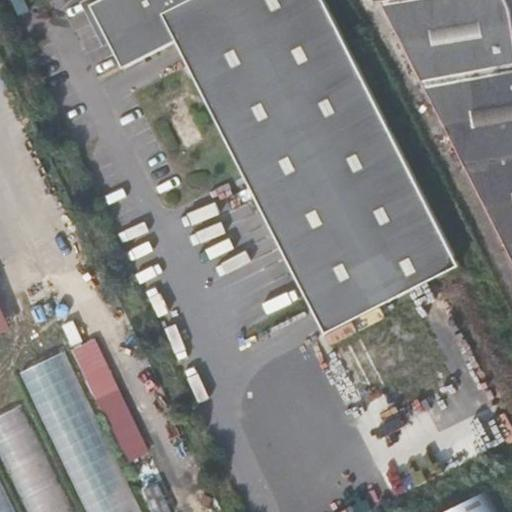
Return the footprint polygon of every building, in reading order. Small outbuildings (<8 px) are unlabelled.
[(111,0),(94,9),(127,72),(179,46),(326,335),(459,268),(325,0),(111,0)] [(511,253),(511,13),(505,0),(416,0),(384,6),(511,253)] [(149,452),(101,335),(77,345),(125,462),(149,452)] [(32,365),(90,511),(142,511),(77,347),(32,365)] [(0,511),(76,511),(30,402),(0,414),(0,511)] [(455,442),(388,471),(400,498),(467,469),(455,442)] [(499,511),(490,493),(449,511),(499,511)]
